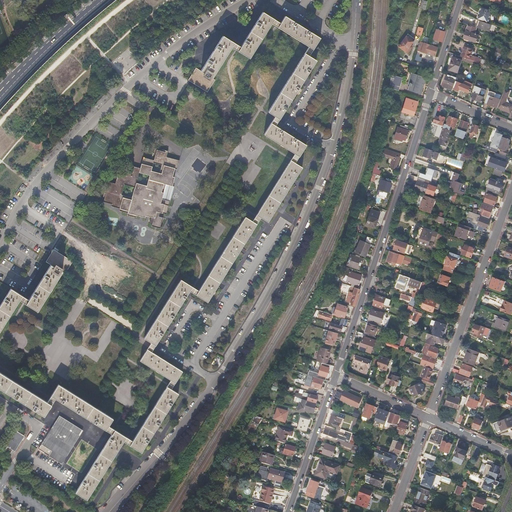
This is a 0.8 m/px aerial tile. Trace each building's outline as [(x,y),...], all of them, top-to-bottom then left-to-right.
[(479,14),(477,20),(478,20),(488,23),(492,11),(482,7),(480,12),(481,12),(480,15),(479,14)] [(319,38),(284,16),(280,23),(262,12),(240,47),(223,36),(200,71),(196,69),(189,81),(207,92),(215,80),(212,78),(231,47),(249,58),(271,23),(309,47),(303,56),(267,112),(274,116),(263,134),(296,154),(292,160),(291,161),(252,222),(246,218),(198,291),(181,279),(170,297),(143,338),(150,343),(139,360),(170,380),(167,385),(132,441),(108,425),(112,418),(58,384),(46,401),(0,371),(0,329),(19,300),(37,311),(62,272),(65,274),(72,262),(53,250),(46,261),(51,265),(28,300),(11,289),(5,298),(0,305),(0,387),(2,388),(43,415),(54,398),(57,399),(84,417),(111,434),(109,436),(91,465),(81,480),(74,492),(85,498),(96,479),(109,460),(122,440),(141,452),(160,422),(177,394),(170,389),(171,387),(181,371),(150,352),(155,344),(189,291),(207,302),(237,255),(261,217),(268,221),(277,208),(302,168),(295,163),(296,162),(306,146),(274,125),(287,105),(315,60),(308,56),(319,38)] [(403,17),(401,26),(408,27),(410,19),(403,17)] [(478,20),(476,27),(488,31),(490,24),(488,23),(478,20)] [(471,25),(468,25),(464,38),(475,42),(478,35),(474,34),(476,27),(471,25)] [(441,41),(444,32),(436,30),(433,39),(441,41)] [(408,32),(398,45),(405,50),(406,50),(410,44),(415,37),(408,32)] [(434,56),(436,47),(429,45),(428,48),(427,47),(426,50),(428,50),(427,54),(434,56)] [(461,57),(464,57),(469,59),(472,50),(464,47),(461,57)] [(458,72),(462,61),(464,57),(461,57),(457,55),(455,58),(453,57),(449,69),(458,72)] [(462,61),(480,67),(481,66),(481,64),(480,63),(478,62),(471,60),(469,59),(464,57),(462,61)] [(425,78),(412,73),(409,84),(411,84),(409,90),(418,93),(421,85),(422,85),(425,78)] [(400,77),(391,74),(390,83),(389,87),(396,89),(400,77)] [(456,78),(448,75),(443,86),(451,89),(456,79),(456,78)] [(466,78),(457,75),(456,78),(456,79),(456,80),(464,83),(466,78)] [(456,80),(453,87),(455,88),(454,89),(458,91),(459,88),(468,91),(470,85),(464,83),(456,80)] [(481,102),(483,96),(479,95),(481,88),(475,86),(471,98),(481,102)] [(504,89),(498,108),(510,112),(511,105),(511,103),(505,101),(509,90),(504,89)] [(487,95),(484,103),(490,105),(490,106),(494,108),(495,107),(496,107),(499,99),(487,95)] [(413,115),(417,102),(406,98),(402,111),(413,115)] [(443,124),(445,118),(440,116),(439,118),(435,117),(434,122),(432,121),(431,124),(437,126),(434,136),(439,138),(443,128),(444,125),(443,124)] [(458,119),(449,116),(448,119),(446,119),(446,121),(447,121),(446,124),(455,128),(458,119)] [(466,128),(468,123),(461,120),(458,129),(457,133),(463,136),(465,132),(466,132),(467,128),(466,128)] [(406,130),(407,127),(400,124),(399,127),(397,127),(394,138),(401,141),(402,139),(405,140),(408,131),(406,130)] [(476,134),(479,127),(473,125),(469,137),(471,138),(473,134),(474,133),(476,134)] [(439,138),(437,143),(446,146),(448,139),(447,139),(450,130),(443,128),(439,138)] [(500,142),(502,137),(502,136),(497,134),(496,137),(493,136),(492,139),(494,140),(491,148),(497,150),(498,148),(500,142)] [(503,137),(502,137),(500,142),(498,148),(501,149),(500,153),(506,155),(507,151),(511,140),(509,139),(510,136),(504,134),(503,137)] [(120,211),(128,213),(128,215),(136,218),(137,216),(145,218),(146,216),(154,218),(152,226),(160,228),(161,226),(162,227),(164,218),(159,217),(160,213),(166,215),(170,201),(162,199),(166,185),(173,186),(175,177),(173,177),(175,169),(177,169),(179,160),(167,157),(168,151),(157,148),(154,160),(143,157),(140,169),(129,166),(126,176),(118,174),(115,184),(107,182),(102,202),(112,204),(111,206),(120,209),(120,211)] [(395,168),(401,153),(393,151),(385,148),(383,155),(393,158),(391,163),(393,164),(392,167),(395,168)] [(436,160),(438,152),(435,151),(426,148),(423,155),(436,160)] [(473,160),(474,156),(462,152),(461,156),(473,160)] [(490,166),(495,168),(496,168),(504,171),(507,163),(494,158),(492,163),(491,162),(490,166)] [(419,173),(418,177),(431,181),(432,177),(436,178),(438,170),(427,168),(426,174),(419,173)] [(381,179),(382,176),(381,175),(376,173),(374,180),(380,182),(381,179)] [(492,193),(493,194),(493,193),(498,194),(500,191),(502,184),(503,180),(498,178),(497,181),(491,179),(490,180),(488,181),(486,184),(487,186),(488,187),(486,192),(492,193)] [(390,183),(381,179),(380,182),(378,189),(387,192),(390,183)] [(429,181),(425,179),(424,183),(417,180),(415,188),(429,193),(431,189),(429,188),(428,190),(427,190),(429,184),(432,185),(433,182),(429,181)] [(456,182),(454,189),(453,191),(459,193),(458,193),(462,194),(463,191),(459,190),(462,183),(457,181),(456,182)] [(494,205),(497,197),(491,195),(487,193),(484,201),(494,205)] [(434,199),(424,195),(419,209),(424,211),(430,213),(434,199)] [(482,215),(490,218),(494,206),(482,202),(481,208),(484,209),(482,215)] [(374,226),(377,218),(368,215),(365,223),(374,226)] [(486,228),(489,220),(481,217),(478,225),(486,228)] [(459,223),(455,235),(465,238),(467,235),(468,235),(473,237),(474,232),(470,231),(471,227),(459,223)] [(416,242),(426,246),(427,244),(428,239),(432,240),(435,232),(419,226),(418,232),(420,233),(416,242)] [(394,239),(391,248),(402,252),(405,243),(394,239)] [(367,251),(370,244),(360,240),(354,254),(360,256),(364,257),(366,253),(367,251)] [(464,247),(462,248),(461,250),(462,252),(462,254),(471,257),(474,248),(465,245),(464,247)] [(409,265),(411,258),(390,251),(387,261),(395,264),(396,262),(401,264),(402,262),(409,265)] [(449,252),(445,265),(443,269),(452,273),(453,269),(454,268),(457,259),(458,260),(460,255),(449,252)] [(361,263),(362,259),(350,255),(346,264),(358,268),(360,262),(361,263)] [(354,287),(357,288),(361,275),(350,271),(346,281),(352,283),(351,286),(354,287)] [(422,282),(415,279),(400,274),(396,288),(405,291),(407,286),(408,285),(409,286),(413,287),(413,286),(418,287),(420,288),(422,282)] [(447,286),(450,278),(441,274),(438,282),(447,286)] [(500,291),(504,281),(493,277),(489,287),(500,291)] [(356,301),(360,288),(357,288),(354,287),(352,293),(353,294),(350,304),(354,305),(356,301)] [(411,297),(401,294),(400,297),(410,301),(409,305),(410,305),(413,307),(416,299),(412,297),(411,297)] [(418,294),(416,299),(413,307),(413,308),(416,309),(420,297),(420,298),(421,295),(418,294)] [(391,300),(377,295),(373,305),(382,308),(384,304),(387,305),(387,304),(389,305),(391,300)] [(438,309),(440,301),(437,300),(436,301),(426,298),(426,297),(422,295),(421,297),(424,298),(421,308),(433,312),(434,307),(438,309)] [(504,305),(503,305),(502,305),(500,310),(511,315),(511,312),(511,302),(506,301),(504,305)] [(327,313),(344,318),(348,307),(337,303),(333,312),(328,311),(327,313)] [(413,308),(412,309),(411,312),(413,313),(412,315),(411,315),(410,319),(414,320),(416,321),(417,321),(419,315),(421,315),(422,311),(416,309),(413,308)] [(380,312),(372,309),(367,322),(369,323),(372,324),(378,326),(379,322),(381,323),(385,313),(381,311),(380,312)] [(324,320),(326,321),(327,319),(329,320),(331,315),(318,311),(317,316),(324,318),(324,320)] [(505,331),(509,320),(498,316),(494,327),(505,331)] [(446,324),(435,320),(431,334),(442,337),(443,333),(444,333),(445,329),(446,324)] [(340,331),(341,326),(333,323),(326,321),(325,323),(329,324),(329,327),(340,331)] [(369,323),(365,333),(375,337),(378,326),(372,324),(369,323)] [(481,326),(475,324),(472,334),(476,335),(477,336),(478,332),(483,334),(485,327),(481,325),(481,326)] [(328,330),(325,341),(325,343),(329,344),(329,343),(334,344),(337,332),(328,330)] [(431,344),(434,345),(435,342),(438,343),(439,342),(442,343),(444,338),(442,337),(431,334),(429,333),(426,343),(431,344)] [(372,353),(376,340),(364,336),(362,341),(361,341),(359,348),(372,353)] [(424,354),(427,355),(428,354),(435,357),(436,357),(437,357),(438,354),(437,354),(439,348),(431,346),(431,344),(426,343),(422,353),(424,354)] [(321,362),(328,364),(331,350),(321,347),(317,361),(321,362)] [(467,348),(462,361),(464,361),(472,365),(473,365),(477,352),(467,348)] [(433,367),(436,358),(427,355),(424,354),(421,364),(423,365),(425,366),(427,367),(428,365),(433,367)] [(369,368),(372,361),(357,355),(354,362),(363,366),(361,372),(366,374),(369,368)] [(380,356),(379,359),(379,360),(376,367),(387,371),(391,360),(380,356)] [(472,365),(464,361),(459,372),(467,375),(467,373),(472,375),(475,366),(473,365),(472,365)] [(314,376),(325,379),(329,367),(321,365),(318,372),(315,371),(314,376)] [(429,378),(433,369),(427,367),(425,366),(422,375),(429,378)] [(322,379),(302,373),(301,378),(305,379),(304,384),(313,387),(314,386),(319,388),(322,379)] [(389,374),(386,382),(396,386),(397,385),(400,386),(401,381),(399,380),(399,377),(389,374)] [(460,385),(462,386),(465,377),(456,374),(453,382),(456,383),(455,385),(459,386),(460,385)] [(427,383),(433,385),(435,381),(423,377),(422,380),(427,382),(427,383)] [(422,388),(421,384),(420,383),(417,384),(416,383),(415,384),(415,385),(406,389),(409,396),(413,394),(414,396),(424,391),(422,388)] [(340,399),(357,407),(361,399),(344,391),(340,399)] [(306,399),(307,400),(307,399),(315,401),(317,395),(308,393),(307,397),(299,395),(300,393),(296,392),(295,396),(300,398),(302,398),(306,399)] [(482,407),(484,408),(487,401),(489,402),(489,404),(494,407),(499,404),(500,401),(494,398),(487,395),(484,394),(484,395),(481,402),(481,403),(480,406),(482,407)] [(463,396),(461,400),(459,399),(459,397),(455,396),(455,398),(448,396),(445,404),(458,408),(460,404),(463,406),(467,397),(463,396)] [(297,410),(302,411),(303,409),(312,411),(315,403),(306,400),(306,399),(302,398),(301,403),(296,401),(294,406),(298,407),(297,410)] [(476,408),(478,402),(469,398),(467,405),(476,408)] [(372,411),(374,406),(367,404),(363,415),(371,418),(373,413),(373,412),(372,411)] [(284,423),(289,408),(278,405),(274,420),(284,423)] [(388,412),(377,407),(375,414),(376,414),(374,420),(379,422),(381,422),(382,419),(385,420),(388,412)] [(400,416),(389,412),(386,420),(396,424),(400,416)] [(338,427),(341,418),(330,414),(328,422),(329,422),(329,423),(338,427)] [(405,415),(402,414),(399,423),(397,428),(400,429),(399,433),(404,435),(409,421),(403,420),(405,415)] [(37,448),(60,462),(81,430),(73,425),(58,416),(53,423),(37,448)] [(503,429),(511,425),(511,417),(511,416),(499,421),(502,429),(503,429)] [(297,428),(306,431),(309,420),(301,417),(297,428)] [(355,417),(349,432),(352,433),(358,418),(355,417)] [(475,418),(472,426),(480,429),(483,421),(477,418),(475,418)] [(278,441),(284,443),(286,434),(291,435),(292,431),(278,427),(274,440),(278,441)] [(325,428),(323,433),(345,441),(349,442),(351,436),(352,433),(349,432),(346,431),(345,430),(344,435),(325,428)] [(3,443),(13,449),(18,440),(16,438),(18,435),(12,430),(3,443)] [(435,433),(434,435),(433,438),(431,437),(430,437),(429,440),(439,444),(442,435),(435,433)] [(398,440),(393,439),(391,445),(390,448),(388,452),(397,455),(398,456),(402,444),(398,442),(398,440)] [(443,440),(440,449),(448,452),(451,444),(443,440)] [(292,455),(294,447),(285,444),(284,449),(280,448),(279,452),(292,455)] [(323,452),(332,456),(335,447),(326,444),(323,452)] [(452,460),(456,462),(460,464),(463,459),(464,459),(467,452),(458,447),(452,460)] [(394,463),(397,455),(388,452),(386,451),(382,450),(380,449),(379,452),(378,456),(388,460),(386,464),(393,467),(394,463)] [(268,464),(271,465),(273,455),(262,452),(259,462),(268,464)] [(432,468),(435,460),(428,458),(425,465),(432,468)] [(337,474),(340,466),(321,459),(315,474),(325,478),(328,471),(337,474)] [(496,479),(496,478),(500,468),(498,467),(499,466),(494,464),(493,466),(487,463),(482,475),(485,476),(487,477),(488,476),(496,479)] [(281,482),(284,473),(270,468),(268,472),(265,471),(267,467),(260,465),(256,477),(266,480),(267,477),(281,482)] [(436,475),(430,473),(426,471),(424,476),(422,480),(421,485),(431,489),(436,475)] [(370,481),(380,485),(383,477),(372,474),(370,481)] [(497,485),(499,481),(487,477),(485,476),(484,479),(485,480),(482,488),(490,491),(493,484),(497,485)] [(319,481),(314,479),(314,481),(311,480),(308,490),(306,495),(313,497),(314,494),(321,496),(324,488),(317,486),(319,481)] [(462,487),(461,487),(457,485),(454,493),(459,495),(462,487)] [(258,501),(269,504),(273,489),(261,486),(259,491),(260,492),(258,501)] [(366,507),(372,491),(360,487),(355,503),(366,507)] [(429,490),(420,487),(414,502),(424,506),(430,491),(429,490)] [(482,509),(486,500),(476,497),(473,506),(482,509)] [(310,500),(306,511),(318,511),(320,509),(321,504),(310,500)]
